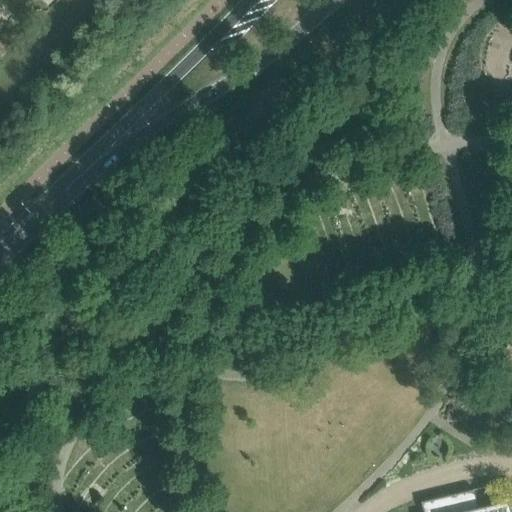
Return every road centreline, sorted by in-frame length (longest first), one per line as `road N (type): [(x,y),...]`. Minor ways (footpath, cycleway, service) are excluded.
road 1 (secondary): [(84,173),(274,56),(333,0)]
road 2 (secondary): [(253,0),(84,173)]
